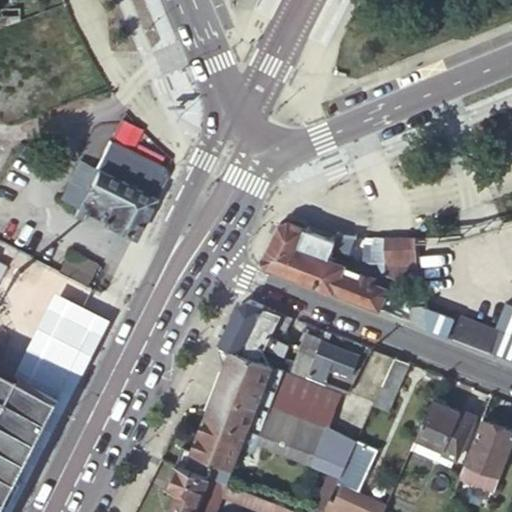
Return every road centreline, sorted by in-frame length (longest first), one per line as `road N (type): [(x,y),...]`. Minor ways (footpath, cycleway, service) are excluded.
road 1 (residential): [(511,378),(191,253)]
road 2 (secondary): [(60,511),(191,253)]
road 3 (secondary): [(243,147),(321,137),(511,60)]
road 4 (secondary): [(188,0),(243,147)]
